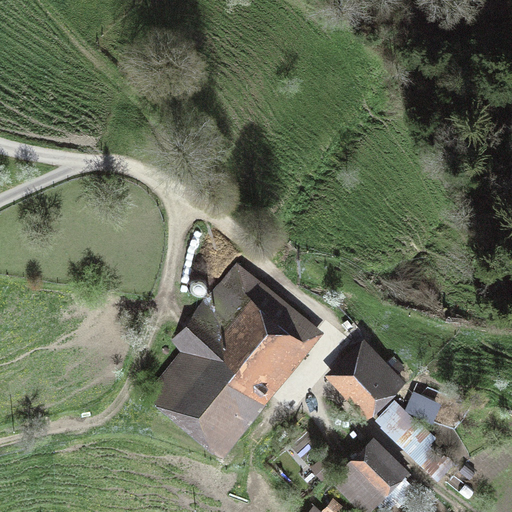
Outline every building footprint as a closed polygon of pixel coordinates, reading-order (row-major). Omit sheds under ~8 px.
[(169,394),(220,435),(238,412),(246,419),(273,386),(265,379),(310,323),(238,265),(176,342),(197,359),(169,394)] [(381,358),(367,370),(358,358),(334,378),(358,407),(396,376),(381,358)] [(402,401),(383,422),(425,459),(443,439),(402,401)] [(386,489),(394,496),(408,481),(368,444),(335,480),(368,509),(386,489)] [(344,511),(347,509),(334,498),(329,503),(338,511),(344,511)] [(329,511),(318,502),(309,511),(329,511)]
